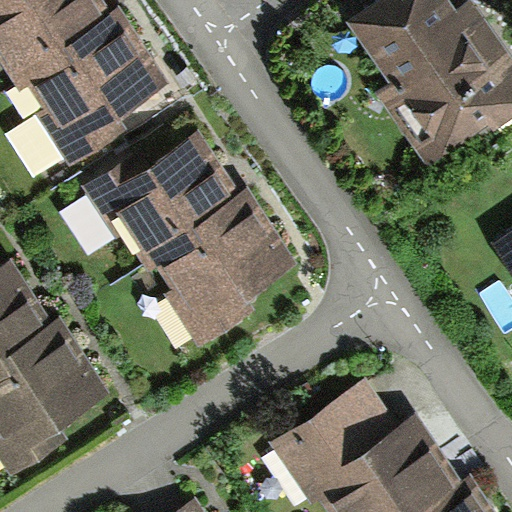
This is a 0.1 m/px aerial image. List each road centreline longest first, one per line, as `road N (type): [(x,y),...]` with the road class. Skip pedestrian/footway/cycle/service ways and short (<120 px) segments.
road 1 (residential): [(395,289),(37,511)]
road 2 (residential): [(215,37),(395,289)]
road 3 (residential): [(395,289),(511,462)]
